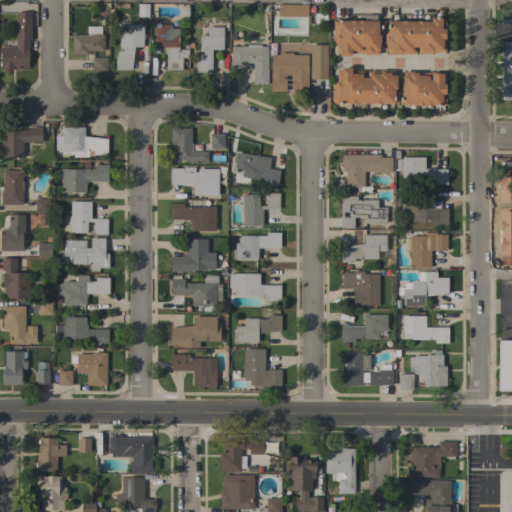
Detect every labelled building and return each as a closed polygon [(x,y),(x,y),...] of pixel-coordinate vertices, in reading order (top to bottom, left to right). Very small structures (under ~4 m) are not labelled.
[(137,3),(148,4),(148,16),(137,16),(137,3)] [(278,16),(278,4),(308,5),(307,17),(278,16)] [(511,22),(500,22),(500,11),(511,11),(511,22)] [(0,47),(15,47),(15,12),(30,12),(30,40),(28,40),(28,48),(27,48),(27,52),(29,52),(29,56),(27,56),(27,68),(0,68),(0,47)] [(314,23),(314,13),(326,13),(326,23),(314,23)] [(333,20),(336,20),(336,19),(339,19),(338,20),(364,21),(364,15),(376,15),(376,21),(381,21),(381,32),(377,34),(377,35),(380,35),(380,42),(379,42),(379,51),(378,51),(378,54),(363,54),(363,53),(350,53),(350,56),(339,56),(339,54),(336,54),(336,44),(332,44),(333,20)] [(430,21),(430,17),(445,18),(445,26),(441,26),(441,29),(445,29),(445,51),(432,51),(432,54),(418,53),(418,47),(414,47),(414,53),(402,53),(402,54),(387,54),(387,49),(385,49),(385,44),(384,44),(384,34),(387,32),(387,21),(430,21)] [(115,69),(115,56),(119,56),(119,32),(126,32),(126,24),(143,24),(142,47),(133,46),(131,69),(115,69)] [(166,47),(155,47),(155,24),(171,24),(171,29),(179,29),(178,49),(188,49),(187,58),(182,57),(181,70),(165,70),(166,47)] [(100,27),(86,27),(86,34),(100,35),(100,27)] [(222,49),(211,49),(211,72),(195,72),(195,60),(199,60),(199,36),(207,36),(207,27),(222,27),(222,49)] [(71,34),(86,34),(86,33),(100,33),(100,34),(103,34),(103,51),(88,51),(88,54),(71,55),(71,34)] [(501,41),(511,41),(511,100),(501,100),(501,41)] [(231,46),(246,46),(246,44),(260,45),(260,46),(267,46),(267,69),(268,69),(267,83),(252,83),(253,63),(247,63),(247,67),(231,66),(231,46)] [(326,79),(309,79),(309,44),(326,45),(326,79)] [(271,54),(278,55),(278,53),(293,53),(292,55),(307,55),(307,92),(292,91),(292,75),(285,75),(285,91),(270,91),(271,54)] [(106,57),(106,71),(91,71),(91,57),(106,57)] [(333,79),(336,79),(336,69),(340,69),(340,67),(351,68),(351,70),(363,70),(363,77),(367,78),(367,71),(379,71),(379,70),(394,70),(394,75),(396,75),(396,80),(397,80),(397,90),(394,92),(394,104),(332,103),(333,79)] [(418,71),(418,72),(430,73),(430,71),(445,71),(445,105),(432,105),(415,105),(416,105),(403,105),(403,104),(399,104),(400,94),(402,92),(402,91),(401,91),(401,84),(402,84),(402,75),(403,75),(403,71),(418,71)] [(22,142),(22,157),(3,157),(3,158),(2,158),(1,131),(20,131),(20,129),(29,129),(29,127),(41,127),(41,142),(22,142)] [(106,154),(93,154),(93,150),(89,150),(89,157),(73,156),(73,154),(61,153),(61,127),(84,127),(84,136),(106,138),(106,154)] [(170,128),(190,128),(190,143),(192,143),(192,151),(207,151),(207,162),(187,162),(188,160),(174,160),(174,144),(170,144),(170,128)] [(224,149),(210,149),(210,133),(224,133),(224,149)] [(270,157),(268,169),(279,170),(277,186),(263,184),(264,180),(232,175),(236,152),(270,157)] [(341,154),(380,154),(380,157),(391,157),(391,172),(377,172),(377,171),(363,171),(363,186),(355,187),(355,186),(345,186),(345,170),(341,170),(341,154)] [(424,157),(424,168),(447,168),(447,184),(434,184),(434,180),(411,180),(411,183),(401,183),(401,172),(394,172),(394,158),(401,158),(401,157),(424,157)] [(62,192),(62,182),(59,182),(60,168),(94,169),(94,165),(108,165),(108,181),(85,181),(85,192),(62,192)] [(169,168),(182,168),(182,167),(195,167),(195,171),(197,171),(197,168),(217,168),(217,196),(192,196),(192,186),(169,184),(169,168)] [(22,204),(0,205),(0,192),(2,192),(2,184),(3,184),(3,170),(22,170),(22,204)] [(241,226),(242,211),(240,211),(240,196),(242,196),(242,194),(258,194),(258,206),(265,206),(265,193),(279,193),(278,209),(262,209),(262,226),(241,226)] [(340,195),(356,195),(356,199),(377,199),(377,207),(386,207),(386,222),(363,222),(363,217),(353,217),(353,227),(340,227),(340,195)] [(447,224),(446,224),(446,228),(441,228),(441,224),(434,224),(434,221),(410,221),(410,213),(395,213),(395,198),(403,198),(403,196),(422,196),(422,208),(447,208),(447,224)] [(49,211),(35,211),(35,198),(49,198),(49,211)] [(90,201),(90,218),(107,218),(107,234),(93,234),(93,222),(87,222),(86,233),(70,233),(70,230),(69,230),(69,216),(70,216),(70,201),(90,201)] [(169,203),(183,203),(183,207),(201,207),(201,206),(215,206),(215,231),(190,231),(190,222),(188,222),(188,219),(169,219),(169,203)] [(2,251),(2,243),(3,243),(3,229),(6,229),(6,226),(8,226),(8,215),(24,214),(24,251),(2,251)] [(257,248),(257,259),(234,259),(234,243),(239,243),(239,235),(266,236),(266,232),(280,232),(280,248),(257,248)] [(410,268),(410,252),(408,252),(408,238),(409,238),(409,236),(423,235),(423,232),(435,232),(435,234),(446,234),(446,250),(429,250),(430,267),(410,268)] [(363,235),(385,235),(385,251),(377,251),(377,258),(359,258),(359,264),(353,264),(353,262),(342,262),(342,256),(338,256),(338,247),(363,244),(363,235)] [(63,239),(85,240),(85,248),(90,248),(90,237),(104,237),(104,253),(108,253),(108,267),(98,267),(98,270),(90,270),(90,264),(71,264),(71,256),(63,256),(63,239)] [(170,256),(181,256),(181,254),(186,254),(186,239),(206,239),(206,252),(214,252),(214,269),(205,269),(205,270),(192,270),(192,271),(170,271),(170,256)] [(51,256),(37,256),(37,243),(51,243),(51,256)] [(1,258),(16,258),(16,264),(22,264),(22,270),(16,270),(16,272),(29,272),(29,298),(4,298),(4,290),(3,290),(3,272),(4,272),(4,270),(1,270),(1,258)] [(378,305),(352,305),(352,289),(341,289),(341,273),(352,273),(352,271),(363,271),(363,274),(378,274),(378,305)] [(424,305),(402,305),(402,289),(403,289),(403,283),(410,283),(410,281),(418,281),(418,272),(436,272),(436,277),(447,277),(447,293),(424,296),(424,305)] [(258,273),(258,285),(280,285),(280,301),(266,300),(266,297),(235,296),(235,288),(228,288),(228,273),(258,273)] [(64,281),(73,281),(73,280),(74,280),(74,277),(76,277),(76,275),(88,275),(88,281),(95,281),(95,277),(108,278),(108,294),(87,294),(87,297),(85,297),(85,305),(62,304),(63,296),(55,296),(56,285),(64,281)] [(170,279),(184,279),(184,283),(203,282),(203,275),(217,275),(217,284),(221,284),(221,300),(215,300),(215,306),(211,306),(211,310),(204,310),(204,306),(192,306),(192,295),(170,295),(170,279)] [(37,302),(51,301),(52,315),(37,315),(37,302)] [(429,302),(443,302),(443,310),(429,310),(429,302)] [(25,332),(25,326),(36,326),(36,332),(35,332),(35,343),(24,343),(24,344),(8,344),(8,332),(6,332),(6,329),(2,329),(2,318),(1,318),(1,306),(24,306),(25,332)] [(386,314),(386,331),(378,331),(378,338),(354,338),(354,342),(341,342),(341,326),(363,326),(363,314),(386,314)] [(257,342),(235,342),(235,326),(243,326),(243,318),(257,318),(257,319),(267,319),(267,315),(280,315),(280,331),(257,333),(257,342)] [(215,316),(215,324),(219,324),(219,341),(198,340),(198,347),(180,347),(180,344),(169,343),(169,327),(192,325),(193,316),(215,316)] [(399,316),(425,316),(425,327),(447,327),(447,343),(434,343),(434,339),(411,340),(411,339),(403,339),(403,332),(400,332),(399,316)] [(85,317),(85,324),(87,324),(87,329),(108,329),(108,343),(99,343),(99,345),(96,345),(96,343),(95,343),(95,340),(61,339),(61,334),(54,334),(54,325),(64,325),(64,317),(85,317)] [(497,341),(511,341),(511,391),(497,391),(497,341)] [(264,369),(280,369),(280,385),(249,385),(249,380),(244,380),(244,377),(242,377),(242,364),(244,364),(244,348),(264,349),(264,369)] [(422,374),(413,374),(413,372),(408,372),(408,357),(413,357),(413,356),(425,356),(425,355),(432,355),(432,350),(440,350),(440,354),(442,354),(442,366),(445,366),(445,386),(422,386),(422,374)] [(2,385),(1,373),(4,373),(4,365),(4,352),(22,351),(22,352),(26,352),(26,369),(22,369),(22,385),(2,385)] [(215,387),(192,386),(192,374),(191,374),(191,371),(170,370),(170,354),(188,354),(188,352),(214,352),(214,366),(215,366),(215,387)] [(76,354),(92,354),(92,353),(106,353),(106,386),(86,385),(86,373),(76,373),(76,354)] [(341,385),(341,367),(345,367),(345,353),(361,353),(361,355),(369,355),(369,371),(362,371),(362,385),(341,385)] [(35,370),(36,370),(36,362),(47,362),(47,370),(48,370),(48,383),(35,384),(35,370)] [(368,373),(378,373),(378,370),(391,369),(392,385),(368,385),(368,373)] [(58,370),(71,370),(71,385),(57,385),(58,370)] [(398,390),(398,374),(412,374),(412,390),(398,390)] [(56,444),(65,444),(65,456),(56,456),(56,471),(39,471),(39,472),(36,472),(36,460),(36,452),(39,452),(39,437),(56,437),(56,444)] [(151,437),(151,456),(154,456),(155,473),(128,473),(128,462),(132,462),(132,457),(111,457),(111,454),(109,454),(109,437),(151,437)] [(90,452),(77,452),(77,438),(90,438),(90,452)] [(248,454),(249,439),(262,440),(262,455),(248,454)] [(240,456),(245,456),(245,468),(240,468),(240,472),(219,472),(219,458),(218,458),(218,452),(222,452),(222,440),(247,440),(247,449),(240,449),(240,456)] [(439,456),(438,478),(411,477),(411,447),(437,447),(438,441),(455,441),(455,456),(439,456)] [(338,494),(338,481),(334,481),(334,473),(324,473),(324,448),(345,448),(345,449),(354,448),(354,494),(338,494)] [(295,497),(298,497),(298,490),(289,490),(289,457),(304,457),(304,460),(315,460),(315,471),(314,471),(314,479),(311,479),(311,491),(307,491),(307,497),(322,497),(322,511),(294,511),(295,497)] [(60,487),(59,487),(59,500),(63,500),(63,510),(41,509),(41,503),(39,503),(39,486),(35,486),(35,475),(43,475),(43,476),(60,476),(60,487)] [(253,509),(219,509),(219,492),(222,492),(222,475),(253,475),(253,509)] [(143,499),(154,499),(154,511),(142,511),(142,510),(140,510),(140,511),(125,511),(125,508),(121,508),(121,502),(115,503),(115,494),(121,494),(121,478),(143,478),(143,499)] [(449,500),(451,500),(450,511),(423,511),(424,499),(429,499),(429,493),(427,493),(427,495),(410,495),(411,478),(425,479),(425,480),(449,480),(449,500)] [(280,498),(280,511),(265,511),(266,498),(280,498)] [(95,502),(95,511),(81,511),(81,502),(95,502)]
